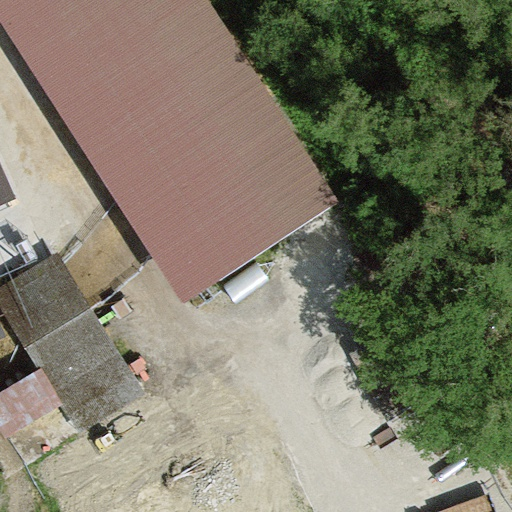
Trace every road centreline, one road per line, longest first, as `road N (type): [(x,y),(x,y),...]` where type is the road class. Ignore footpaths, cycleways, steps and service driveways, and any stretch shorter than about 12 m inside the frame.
road 1 (track): [(0,111),(95,219),(160,315),(201,332),(243,330),(387,282)]
road 2 (track): [(511,226),(387,282)]
